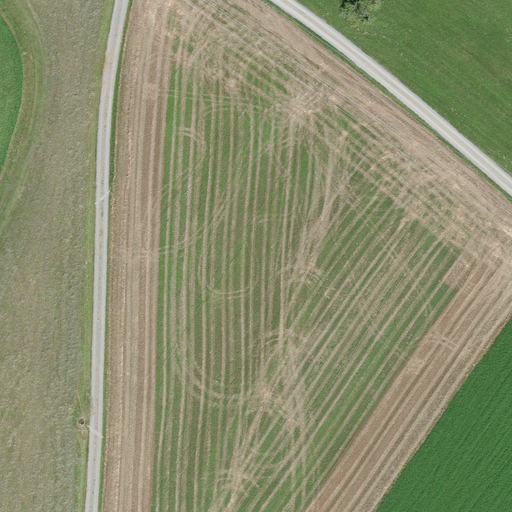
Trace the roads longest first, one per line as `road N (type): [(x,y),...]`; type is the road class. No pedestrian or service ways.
road 1 (track): [(88,511),(105,134),(121,0)]
road 2 (unclassified): [(511,195),(279,0)]
